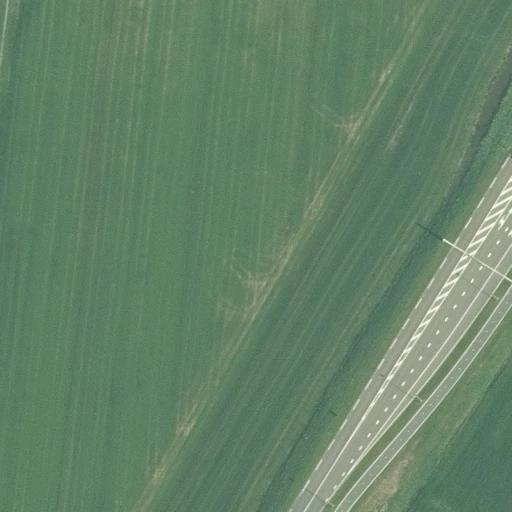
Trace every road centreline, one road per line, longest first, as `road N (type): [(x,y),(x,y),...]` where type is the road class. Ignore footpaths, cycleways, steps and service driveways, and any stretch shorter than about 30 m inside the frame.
road 1 (primary): [(511,166),(372,388),(358,426)]
road 2 (primary): [(358,426),(390,400),(511,221)]
